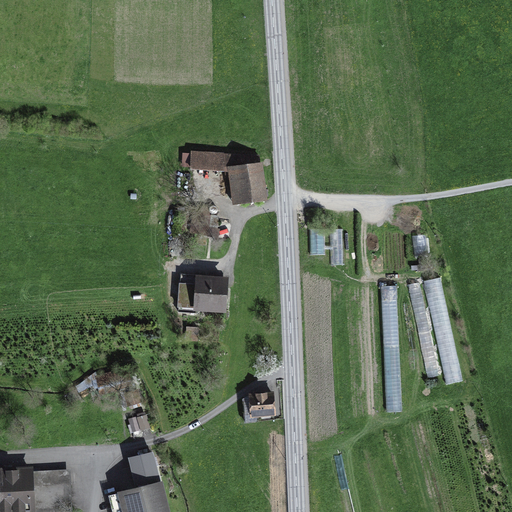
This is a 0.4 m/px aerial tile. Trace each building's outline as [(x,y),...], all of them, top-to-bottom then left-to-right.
[(190,165),(190,171),(228,172),(228,167),(260,163),(259,156),(192,151),(191,154),(183,153),(182,165),(190,165)] [(268,201),(262,163),(260,163),(228,167),(228,172),(234,206),(268,201)] [(175,229),(217,236),(220,216),(179,208),(175,229)] [(311,255),(325,255),(325,228),(311,227),(311,255)] [(414,237),(414,255),(427,255),(426,236),(414,237)] [(331,237),(334,265),(344,264),(342,237),(331,237)] [(227,314),(229,278),(181,275),(180,283),(179,283),(178,308),(179,308),(178,312),(198,313),(197,312),(227,314)] [(444,385),(460,382),(443,278),(427,280),(444,385)] [(416,313),(423,311),(417,284),(409,286),(416,313)] [(395,287),(382,288),(388,406),(401,406),(395,287)] [(274,392),(248,394),(250,419),(276,417),(274,392)] [(138,418),(128,420),(130,425),(128,426),(131,433),(151,428),(147,415),(146,416),(145,413),(137,415),(138,418)] [(131,459),(138,489),(161,483),(153,454),(131,459)] [(27,466),(0,468),(0,511),(35,511),(34,472),(27,466)] [(69,511),(72,511),(70,470),(34,472),(35,511),(69,511)] [(118,494),(109,497),(112,511),(170,511),(163,482),(161,483),(138,489),(118,493),(118,494)]
